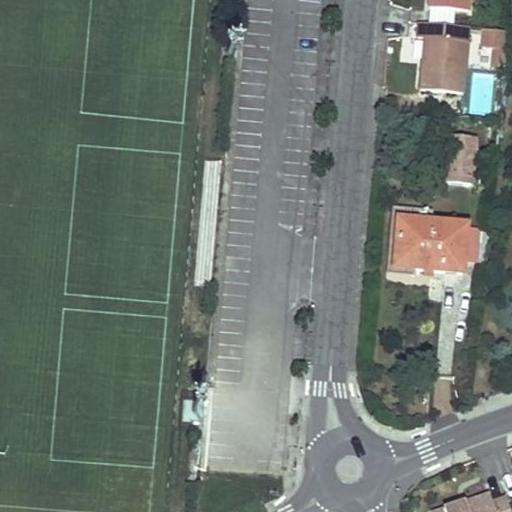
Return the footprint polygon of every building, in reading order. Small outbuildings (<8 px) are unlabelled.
[(428,0),(428,9),(467,13),(468,0),(428,0)] [(428,64),(422,64),(420,92),(462,96),(468,29),(418,25),(417,40),(424,40),(430,41),(428,64)] [(487,31),(486,46),(503,48),(505,33),(487,31)] [(430,41),(424,40),(422,64),(428,64),(430,41)] [(442,185),(478,188),(482,141),(446,138),(442,185)] [(397,212),(396,221),(428,224),(428,215),(397,212)] [(428,224),(396,221),(392,270),(461,276),(462,265),(465,230),(465,227),(428,224)] [(476,266),(479,231),(465,230),(462,265),(476,266)] [(510,511),(505,497),(491,502),(489,494),(437,511),(510,511)]
